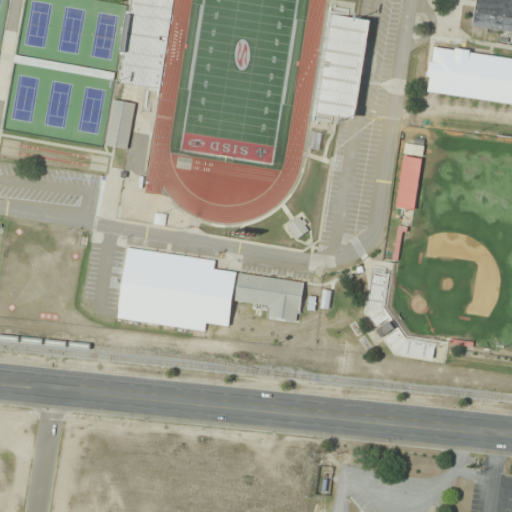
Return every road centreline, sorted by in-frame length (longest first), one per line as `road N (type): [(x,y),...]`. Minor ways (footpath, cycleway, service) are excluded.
road 1 (primary): [(0,381),(511,434)]
road 2 (residential): [(35,511),(53,387)]
